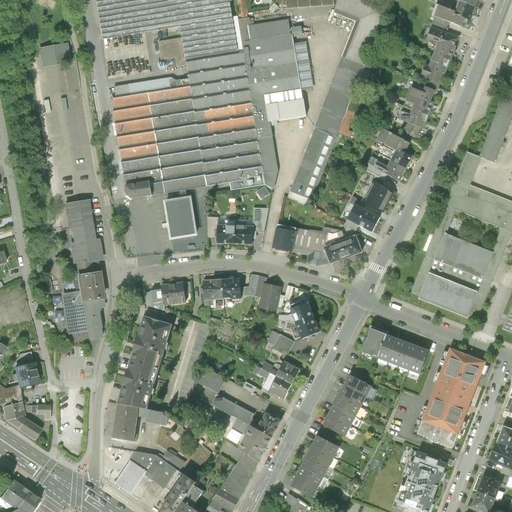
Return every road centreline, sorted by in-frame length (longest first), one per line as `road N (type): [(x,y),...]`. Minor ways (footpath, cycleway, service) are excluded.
road 1 (residential): [(361,300),(252,263),(214,261),(124,280),(97,398),(95,447)]
road 2 (unclassified): [(48,472),(51,388),(0,104)]
road 3 (tertiary): [(503,0),(456,118),(361,300)]
road 4 (tertiary): [(361,300),(250,511)]
road 5 (residential): [(509,358),(453,511)]
road 6 (residential): [(509,358),(361,300)]
